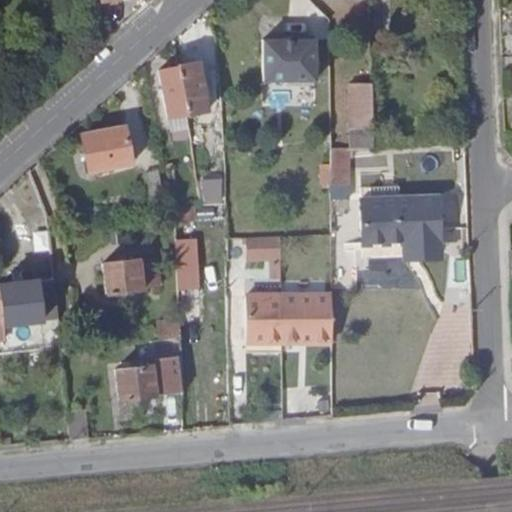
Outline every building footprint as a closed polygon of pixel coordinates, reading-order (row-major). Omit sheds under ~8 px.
[(313,89),(312,46),(256,47),(256,90),(313,89)] [(177,75),(182,125),(202,123),(198,73),(177,75)] [(159,126),(182,125),(177,75),(156,77),(159,126)] [(350,153),(369,152),(369,91),(349,91),(350,153)] [(120,133),(100,135),(103,167),(106,167),(124,165),(120,133)] [(103,167),(100,135),(82,136),(84,169),(103,167)] [(333,154),(333,187),(351,187),(350,153),(333,154)] [(133,176),(136,209),(152,207),(150,175),(133,176)] [(361,186),(361,199),(400,197),(400,185),(361,186)] [(400,197),(361,199),(362,241),(417,239),(417,245),(440,244),(438,196),(400,197)] [(167,236),(186,235),(183,205),(164,206),(167,236)] [(177,290),(201,289),(201,239),(177,239),(177,290)] [(277,239),(245,240),(245,262),(277,261),(277,239)] [(100,291),(126,288),(124,261),(99,262),(100,291)] [(39,320),(57,318),(53,280),(35,281),(39,320)] [(0,284),(0,324),(39,320),(35,281),(0,284)] [(246,344),(333,344),(333,300),(246,299),(246,344)] [(155,324),(156,339),(175,337),(174,321),(155,324)] [(161,398),(181,397),(175,337),(156,339),(161,398)] [(114,400),(138,398),(136,369),(111,370),(114,400)] [(71,443),(89,441),(86,414),(68,416),(71,443)]
